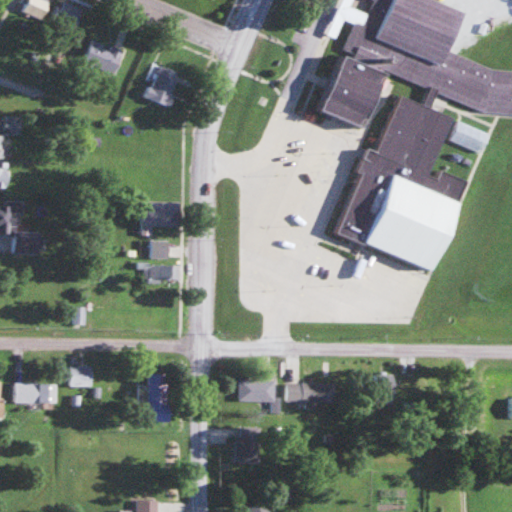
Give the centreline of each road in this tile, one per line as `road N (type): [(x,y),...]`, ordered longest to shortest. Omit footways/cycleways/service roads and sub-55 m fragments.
road 1 (residential): [(511,352),(0,344)]
road 2 (residential): [(200,344),(202,142),(214,91),(255,0)]
road 3 (residential): [(195,511),(200,344)]
